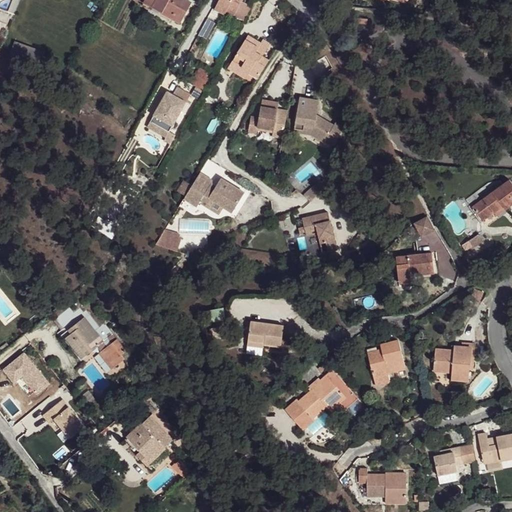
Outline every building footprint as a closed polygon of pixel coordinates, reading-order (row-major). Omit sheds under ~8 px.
[(175,15),(182,0),(161,0),(158,7),(175,15)] [(186,21),(195,3),(190,0),(182,0),(175,15),(186,21)] [(241,0),(220,0),(219,3),(237,10),(242,1),(241,0)] [(237,10),(219,3),(215,9),(233,19),(235,17),(243,20),(250,5),(242,1),(237,10)] [(256,79),(268,59),(263,56),(270,43),(262,38),(259,41),(247,35),(228,69),(244,80),(246,74),(256,79)] [(22,59),(28,47),(16,41),(10,54),(22,59)] [(167,92),(150,122),(168,132),(190,95),(177,87),(173,95),(167,92)] [(322,103),(303,99),(298,123),(306,125),(304,134),(313,136),(325,144),(327,141),(335,146),(345,131),(337,126),(335,128),(328,124),(318,122),(322,103)] [(284,138),(291,112),(265,105),(262,116),(254,114),(250,129),(259,131),(260,128),(274,132),(274,136),(284,138)] [(168,132),(150,122),(147,127),(165,137),(168,132)] [(298,123),(296,132),(304,134),(306,125),(298,123)] [(199,172),(190,188),(203,196),(210,183),(212,180),(199,172)] [(185,196),(183,198),(196,206),(199,202),(219,214),(223,206),(232,212),(244,191),(220,177),(215,186),(210,183),(203,196),(190,188),(185,196)] [(191,185),(183,180),(177,191),(185,196),(191,185)] [(511,183),(510,180),(472,206),(481,220),(491,214),(502,206),(507,212),(511,208),(511,183)] [(314,198),(323,186),(319,183),(303,195),(303,198),(308,203),(314,198)] [(502,206),(491,214),(496,220),(507,212),(502,206)] [(324,214),(310,216),(312,224),(326,222),(324,214)] [(310,216),(298,218),(301,233),(312,231),(312,234),(315,245),(320,245),(322,254),(331,254),(326,222),(312,224),(310,216)] [(175,240),(162,235),(156,244),(172,249),(175,240)] [(460,244),(466,258),(495,245),(491,236),(482,240),(480,235),(460,244)] [(433,257),(406,258),(406,267),(395,268),(395,284),(409,286),(409,278),(432,277),(433,257)] [(406,258),(395,258),(395,268),(406,267),(406,258)] [(69,304),(55,315),(63,325),(77,314),(69,304)] [(85,314),(62,330),(81,355),(96,344),(100,349),(99,350),(111,367),(129,353),(113,331),(103,338),(85,314)] [(282,327),(252,318),(246,338),(262,343),(262,346),(278,349),(282,327)] [(262,343),(246,338),(245,344),(260,347),(262,346),(262,343)] [(385,353),(370,358),(380,391),(394,387),(391,377),(410,371),(401,342),(383,348),(385,353)] [(466,348),(465,352),(472,353),(472,374),(477,375),(479,350),(466,348)] [(465,352),(456,351),(456,357),(454,379),(453,386),(470,388),(472,374),(472,353),(465,352)] [(456,357),(439,355),(437,378),(454,379),(456,357)] [(302,400),(288,413),(300,428),(312,418),(316,421),(329,410),(334,414),(344,407),(350,413),(362,403),(336,375),(312,394),(313,395),(304,402),(302,400)] [(316,421),(312,418),(300,428),(305,437),(318,424),(316,421)] [(143,423),(126,440),(149,463),(166,446),(143,423)] [(482,443),(475,444),(482,470),(511,462),(511,440),(493,445),(494,451),(485,453),(482,443)] [(455,477),(454,471),(473,466),(470,451),(460,453),(459,451),(440,455),(440,460),(434,462),(437,480),(455,477)] [(367,473),(356,472),(356,490),(367,491),(367,481),(367,473)] [(455,477),(437,480),(439,487),(456,485),(455,477)] [(408,479),(387,479),(386,482),(386,502),(387,508),(407,508),(408,479)] [(386,482),(367,481),(367,491),(367,502),(386,502),(386,482)]
